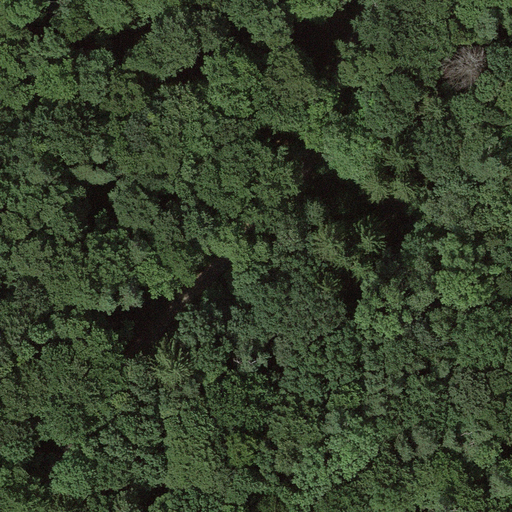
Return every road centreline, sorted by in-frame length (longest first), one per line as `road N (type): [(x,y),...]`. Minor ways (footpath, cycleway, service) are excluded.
road 1 (track): [(31,511),(123,367),(307,181),(364,0)]
road 2 (track): [(377,511),(511,419)]
